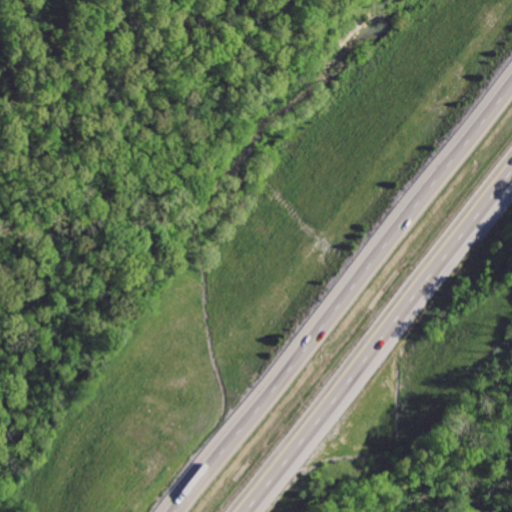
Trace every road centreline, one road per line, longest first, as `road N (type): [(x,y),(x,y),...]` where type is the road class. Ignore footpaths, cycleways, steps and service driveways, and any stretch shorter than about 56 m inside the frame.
road 1 (motorway): [(511,87),(181,511)]
road 2 (motorway): [(265,511),(511,203)]
